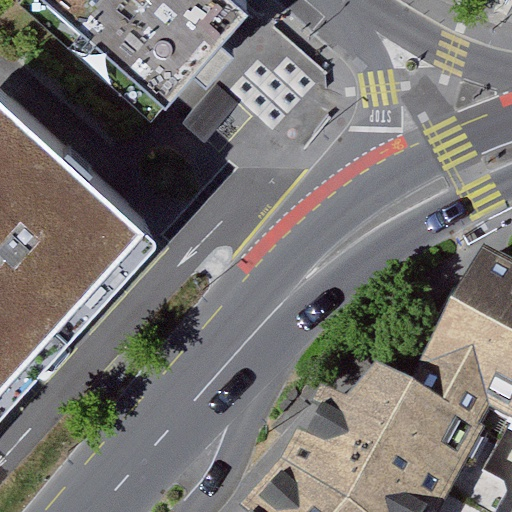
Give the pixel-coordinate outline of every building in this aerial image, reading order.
[(247,2),(244,0),(43,0),(158,101),(247,2)] [(0,360),(141,194),(91,152),(1,77),(0,77),(0,360)] [(237,107),(214,84),(181,117),(192,128),(204,140),(237,107)] [(428,348),(407,386),(482,429),(492,412),(511,422),(511,260),(484,246),(428,348)] [(343,400),(324,389),(283,463),(246,511),(439,511),(482,429),(407,386),(378,365),(343,400)]
